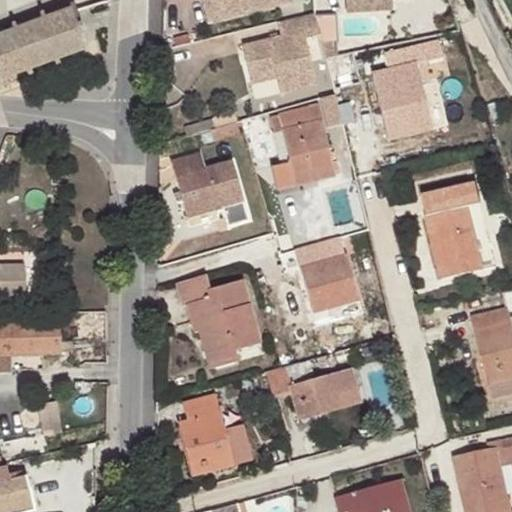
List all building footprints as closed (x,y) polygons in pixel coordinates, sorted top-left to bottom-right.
[(200,0),(205,21),(292,3),(290,0),(200,0)] [(390,8),(389,0),(379,0),(379,2),(351,4),(351,0),(345,0),(347,11),(390,8)] [(0,76),(87,43),(75,5),(0,33),(0,76)] [(303,41),(318,38),(313,16),(276,23),(279,39),(241,47),(247,77),(272,72),(274,79),(277,95),(313,87),(303,41)] [(391,66),(444,52),(440,37),(387,52),(391,66)] [(430,128),(414,62),(371,71),(387,138),(430,128)] [(272,72),(247,77),(249,84),(274,79),(272,72)] [(278,115),(281,129),(289,160),(294,184),(333,176),(316,107),(278,115)] [(289,160),(281,129),(274,130),(281,163),(289,160)] [(248,218),(231,160),(204,168),(200,152),(171,160),(187,216),(221,206),(227,224),(248,218)] [(453,263),(456,275),(481,268),(465,205),(479,202),(474,182),(421,195),(439,267),(453,263)] [(340,253),(336,237),(297,248),(301,265),(299,265),(311,311),(325,307),(344,302),(359,299),(346,253),(340,253)] [(443,279),(456,275),(453,263),(439,267),(443,279)] [(0,299),(28,299),(28,267),(0,266),(0,299)] [(204,273),(176,281),(182,304),(187,303),(194,328),(200,327),(209,361),(235,353),(233,349),(258,342),(240,279),(208,288),(204,273)] [(511,286),(503,289),(507,308),(473,317),(492,395),(511,389),(511,323),(511,321),(511,320),(511,286)] [(348,314),(344,302),(325,307),(327,318),(348,314)] [(59,321),(0,322),(0,354),(71,352),(71,340),(58,340),(59,321)] [(236,360),(235,353),(209,361),(210,367),(236,360)] [(314,378),(309,359),(282,367),(265,371),(271,394),(290,389),(298,419),(358,402),(349,368),(314,378)] [(233,464),(213,393),(183,401),(187,419),(178,422),(192,476),(233,464)] [(495,450),(511,446),(511,432),(492,437),(495,450)] [(511,460),(511,446),(495,450),(498,463),(511,460)] [(509,511),(498,463),(495,450),(453,459),(464,511),(511,511),(509,511)] [(0,511),(25,511),(33,510),(29,489),(26,489),(23,476),(0,481),(0,511)] [(408,511),(400,480),(335,498),(339,511),(341,511),(349,510),(349,511),(408,511)] [(238,511),(236,503),(205,511),(238,511)]
